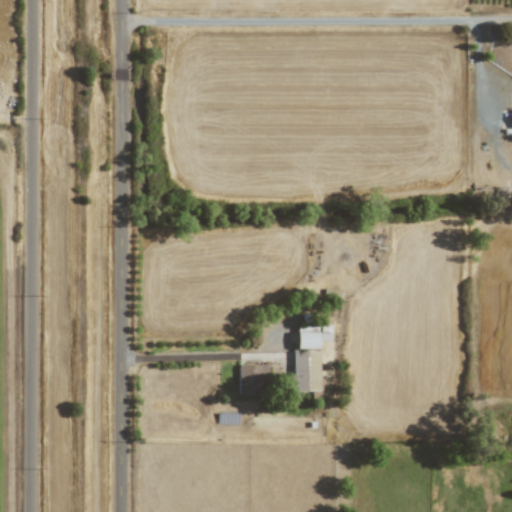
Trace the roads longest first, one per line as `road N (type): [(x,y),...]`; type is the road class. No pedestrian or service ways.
road 1 (residential): [(32,0),(31,511)]
road 2 (residential): [(122,0),(122,511)]
